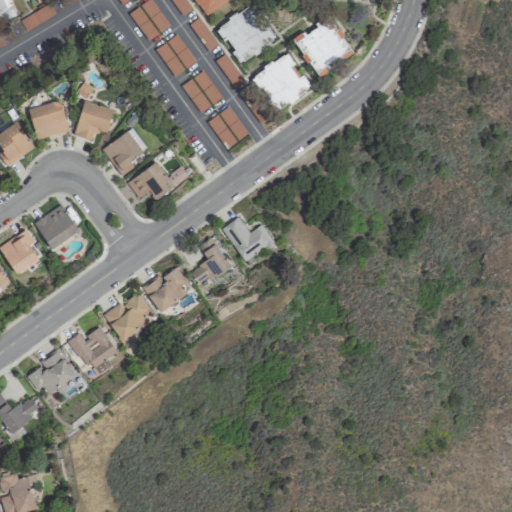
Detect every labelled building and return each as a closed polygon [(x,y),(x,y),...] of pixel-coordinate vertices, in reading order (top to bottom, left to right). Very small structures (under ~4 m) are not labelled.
[(193,0),(204,15),(226,0),(193,0)] [(239,62),(274,40),(251,4),(214,28),(222,42),(225,41),(239,62)] [(291,38),(316,77),(330,68),(327,64),(338,57),(340,60),(352,53),(329,18),(303,35),(301,31),(291,38)] [(250,76),(274,111),(309,87),(285,52),(250,76)] [(83,99),(114,109),(106,135),(95,131),(92,142),(71,135),(83,99)] [(27,109),(57,100),(66,131),(36,140),(27,109)] [(0,132),(15,122),(33,148),(5,167),(0,158),(0,151),(3,149),(0,144),(0,132)] [(102,148),(126,132),(141,153),(129,162),(132,166),(121,175),(102,148)] [(125,182),(154,161),(166,178),(175,171),(182,180),(154,200),(148,191),(137,199),(125,182)] [(33,222),(60,204),(76,230),(49,247),(33,222)] [(220,228),(243,262),(271,243),(259,225),(247,232),(237,216),(220,228)] [(0,251),(0,245),(25,229),(34,243),(29,246),(37,259),(14,273),(0,251)] [(227,267),(209,237),(197,245),(206,260),(188,271),(197,285),(227,267)] [(156,311),(190,290),(175,266),(141,287),(156,311)] [(118,302),(101,314),(120,341),(153,317),(136,293),(120,305),(118,302)] [(115,352),(99,326),(81,337),(78,333),(60,344),(79,375),(115,352)] [(24,376),(35,390),(39,386),(46,395),(74,374),(56,351),(24,376)] [(0,421),(6,433),(32,419),(28,412),(35,409),(27,396),(5,408),(0,400),(0,421)] [(0,497),(3,511),(20,511),(34,508),(25,476),(15,479),(14,473),(0,476),(0,497)]
